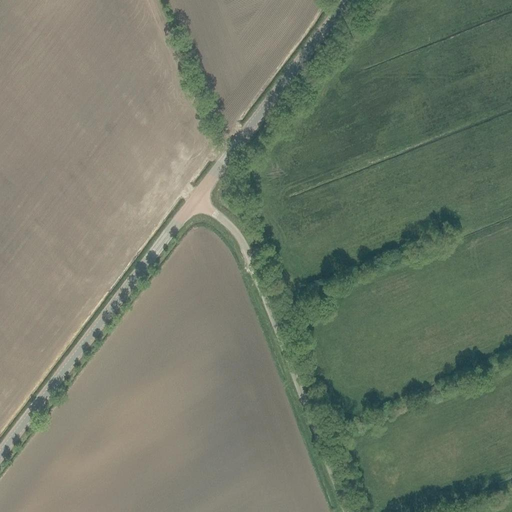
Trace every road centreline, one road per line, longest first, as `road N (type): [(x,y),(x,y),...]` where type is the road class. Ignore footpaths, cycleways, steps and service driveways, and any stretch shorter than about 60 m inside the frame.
road 1 (unclassified): [(347,511),(250,259),(232,227),(196,199)]
road 2 (tertiary): [(0,456),(196,199)]
road 3 (tertiary): [(196,199),(354,0)]
